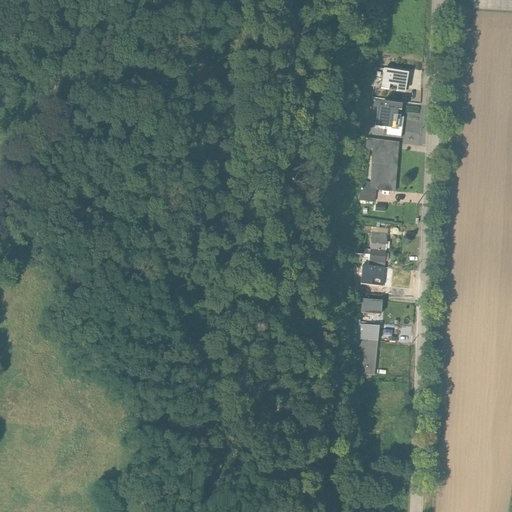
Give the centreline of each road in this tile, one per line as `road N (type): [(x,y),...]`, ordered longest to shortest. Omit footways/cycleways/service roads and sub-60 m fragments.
road 1 (track): [(338,0),(277,287),(233,376),(220,375),(208,342),(197,349),(216,459),(208,511)]
road 2 (tertiary): [(438,0),(415,511)]
road 3 (track): [(91,0),(74,26),(0,242)]
